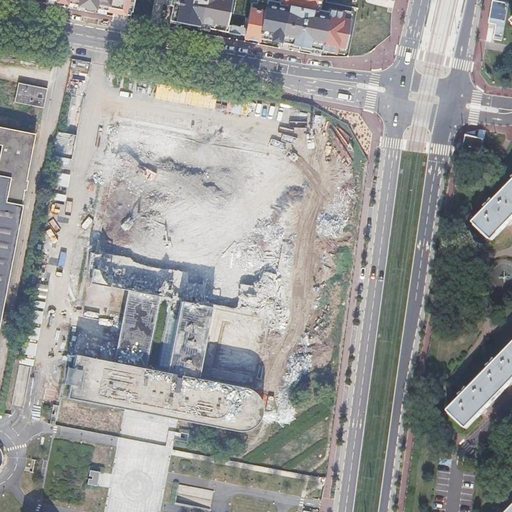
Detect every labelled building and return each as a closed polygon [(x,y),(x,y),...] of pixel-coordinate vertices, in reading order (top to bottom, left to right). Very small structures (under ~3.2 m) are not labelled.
[(46,0),(130,16),(132,0),(46,0)] [(209,27),(224,30),(225,24),(227,24),(231,0),(170,0),(169,5),(173,6),(172,12),(170,20),(171,20),(171,22),(177,23),(177,22),(199,26),(198,29),(208,31),(209,27)] [(277,0),(277,1),(271,0),(251,0),(250,9),(249,9),(244,37),(260,40),(261,36),(270,38),(270,39),(280,41),(279,46),(289,48),(290,42),(292,42),(292,44),(310,47),(310,46),(312,46),(311,52),(321,54),(322,49),(341,52),(344,53),(352,10),(344,9),(344,10),(330,7),(330,10),(319,9),(320,0),(277,0)] [(375,18),(352,38),(366,54),(389,34),(375,18)] [(108,68),(106,63),(77,58),(66,114),(81,116),(83,121),(83,123),(82,123),(88,140),(89,140),(91,145),(84,153),(77,162),(57,158),(48,204),(52,205),(51,207),(110,217),(110,216),(114,217),(114,216),(120,216),(123,211),(126,206),(132,198),(140,191),(145,187),(149,184),(147,178),(148,178),(147,173),(148,173),(128,118),(132,117),(131,115),(122,89),(124,89),(123,87),(122,85),(117,87),(109,67),(108,68)] [(122,89),(131,115),(140,112),(148,109),(148,110),(153,108),(173,162),(174,162),(175,166),(176,165),(178,171),(181,170),(188,169),(196,169),(205,169),(215,171),(226,174),(235,177),(241,181),(247,184),(252,188),(255,192),(261,188),(264,186),(265,187),(313,151),(316,156),(337,140),(340,119),(330,114),(309,103),(307,102),(307,100),(276,95),(275,97),(272,97),(269,112),(273,112),(271,121),(270,128),(266,127),(266,125),(207,114),(207,116),(203,115),(204,109),(204,105),(205,100),(210,101),(212,86),(208,85),(209,82),(178,76),(177,78),(154,73),(147,79),(130,85),(123,87),(124,89),(122,89)] [(18,83),(15,103),(43,108),(47,88),(18,83)] [(0,312),(20,209),(7,206),(9,191),(23,194),(25,184),(24,184),(33,138),(0,131),(0,312)] [(358,174),(359,162),(350,160),(348,162),(347,160),(281,210),(282,211),(279,213),(279,214),(275,218),(279,226),(281,233),(282,242),(283,247),(289,248),(289,249),(293,250),(293,252),(330,258),(330,257),(333,257),(334,253),(346,255),(347,247),(349,247),(354,214),(359,174),(358,174)] [(511,178),(511,179),(511,178),(511,182),(495,201),(492,199),(489,204),(491,205),(489,206),(488,204),(484,207),(486,210),(473,223),(491,241),(506,226),(508,227),(511,222),(511,221),(511,219),(511,178)] [(46,368),(51,375),(73,359),(68,352),(59,340),(63,337),(64,338),(89,320),(121,296),(119,293),(116,287),(114,280),(112,274),(111,267),(111,262),(46,251),(46,252),(38,251),(31,289),(53,293),(56,303),(44,311),(41,306),(27,316),(16,363),(21,369),(37,357),(46,368)] [(326,371),(325,359),(336,358),(337,342),(340,343),(341,328),(338,328),(340,311),(328,309),(328,304),(327,304),(328,302),(275,293),(274,295),(270,302),(265,309),(259,315),(252,322),(244,328),(251,346),(255,365),(257,365),(257,366),(283,363),(286,393),(254,396),(255,418),(263,418),(262,432),(283,435),(303,438),(302,442),(322,446),(323,441),(326,441),(333,390),(327,390),(326,371)] [(255,418),(254,396),(246,397),(221,399),(219,387),(225,386),(222,371),(220,371),(213,346),(212,346),(210,341),(202,342),(192,342),(180,341),(169,338),(159,333),(151,329),(146,325),(138,319),(134,322),(133,322),(119,333),(117,331),(107,339),(108,340),(97,349),(98,350),(74,366),(70,361),(51,375),(55,380),(39,392),(48,403),(53,399),(56,400),(55,401),(57,401),(56,404),(98,411),(98,408),(100,409),(100,411),(146,417),(148,405),(138,403),(137,409),(119,407),(121,397),(119,397),(121,382),(132,374),(137,376),(145,380),(154,383),(163,386),(173,388),(181,389),(183,401),(183,411),(184,415),(166,413),(167,407),(158,406),(156,419),(203,425),(203,422),(210,423),(209,426),(225,428),(224,420),(249,419),(255,418)] [(466,429),(481,414),(482,415),(487,410),(486,409),(509,384),(510,386),(511,383),(511,345),(498,360),(495,359),(492,363),(493,365),(490,364),(487,367),(489,370),(469,389),(467,388),(464,392),(466,394),(464,395),(463,393),(459,396),(460,399),(448,412),(466,429)] [(99,471),(90,469),(88,475),(92,476),(91,478),(88,478),(87,483),(97,485),(99,471)]
